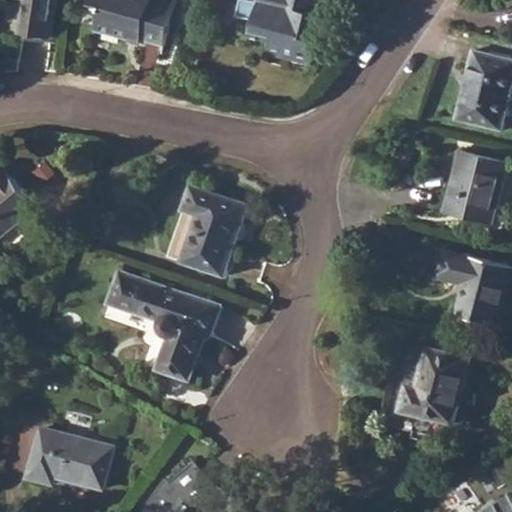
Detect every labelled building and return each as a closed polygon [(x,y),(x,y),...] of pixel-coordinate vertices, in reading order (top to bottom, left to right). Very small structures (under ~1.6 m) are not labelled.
[(26,0),(22,34),(53,37),(57,0),(26,0)] [(102,6),(97,29),(133,38),(134,35),(168,44),(178,0),(165,0),(165,1),(162,0),(93,0),(92,4),(102,6)] [(313,12),(315,0),(241,0),(238,14),(255,18),(252,35),(272,40),(269,52),(314,62),(321,32),(304,28),(308,11),(313,12)] [(511,60),(474,51),(458,119),(503,130),(511,92),(511,60)] [(461,150),(445,213),(494,225),(510,163),(461,150)] [(3,161),(0,163),(0,238),(40,205),(3,161)] [(199,216),(184,261),(228,276),(251,206),(193,187),(185,211),(199,216)] [(169,256),(184,261),(199,216),(185,211),(169,256)] [(511,266),(443,249),(436,277),(464,284),(457,315),(499,325),(511,270),(511,266)] [(212,337),(223,306),(123,271),(106,316),(143,328),(144,333),(148,342),(153,347),(147,364),(192,380),(209,335),(212,337)] [(456,425),(472,360),(428,348),(418,388),(408,385),(402,411),(456,425)] [(44,427),(32,476),(57,482),(59,475),(107,487),(117,445),(44,427)] [(248,511),(243,500),(220,484),(197,458),(169,482),(168,482),(149,509),(151,510),(149,511),(248,511)] [(411,502),(417,511),(429,502),(423,494),(411,502)] [(511,511),(511,499),(508,495),(484,511),(511,511)]
